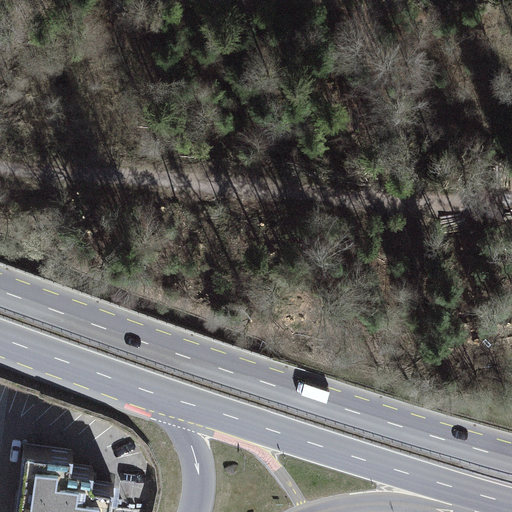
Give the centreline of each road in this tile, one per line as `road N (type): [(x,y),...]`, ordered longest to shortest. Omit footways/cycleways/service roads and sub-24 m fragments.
road 1 (primary): [(511,455),(249,375),(0,286)]
road 2 (track): [(511,199),(424,207),(0,158)]
road 3 (primary): [(160,397),(511,503)]
road 4 (residential): [(316,511),(383,501),(511,508)]
road 5 (primary): [(0,339),(160,397)]
road 6 (residential): [(160,397),(197,458),(195,511)]
